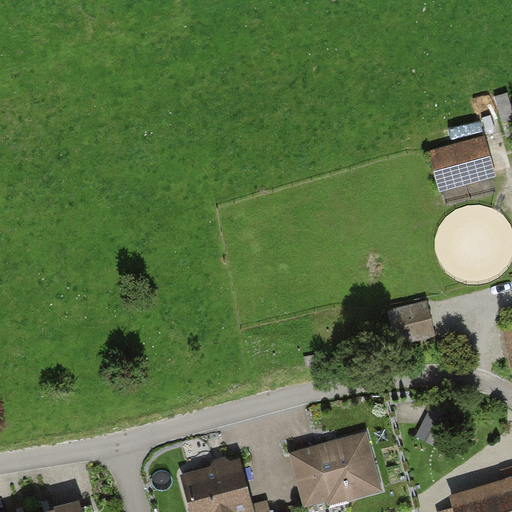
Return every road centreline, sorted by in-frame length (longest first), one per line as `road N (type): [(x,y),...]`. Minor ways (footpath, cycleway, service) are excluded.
road 1 (residential): [(138,511),(121,442),(344,384),(464,378),(511,396)]
road 2 (track): [(0,464),(121,442)]
